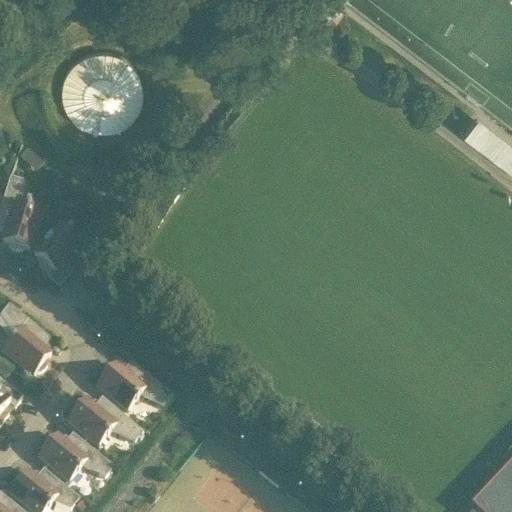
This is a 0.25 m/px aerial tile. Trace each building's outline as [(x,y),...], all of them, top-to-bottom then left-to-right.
[(0,0),(0,35),(10,30),(8,12),(15,9),(10,0),(0,0)] [(329,0),(314,0),(306,11),(314,17),(316,18),(329,0)] [(125,56),(113,51),(101,49),(88,51),(77,56),(68,65),(62,75),(59,88),(60,100),(65,112),(72,121),(83,128),(95,132),(107,132),(119,128),(130,121),(137,111),(142,100),(143,87),(140,75),(134,64),(125,56)] [(511,140),(478,115),(463,134),(511,171),(511,140)] [(127,192),(123,169),(105,172),(109,195),(127,192)] [(23,185),(9,180),(0,210),(0,232),(5,234),(2,245),(7,247),(7,248),(10,251),(14,253),(18,254),(23,253),(24,252),(28,254),(40,216),(22,210),(23,185)] [(105,235),(94,226),(73,241),(58,229),(34,259),(37,262),(36,263),(38,267),(42,271),(45,273),(50,274),(54,277),(61,268),(71,276),(105,235)] [(49,343),(8,309),(0,318),(0,319),(14,340),(2,355),(33,380),(36,376),(37,377),(41,375),(45,372),(47,368),(48,363),(47,363),(50,359),(41,352),(49,343)] [(106,330),(96,322),(89,331),(99,339),(106,330)] [(10,372),(1,365),(0,366),(0,376),(3,379),(10,372)] [(171,400),(130,366),(122,376),(113,369),(110,373),(110,372),(105,374),(101,378),(99,381),(98,386),(99,386),(96,390),(127,415),(139,401),(162,411),(171,400)] [(0,383),(0,422),(2,425),(9,416),(5,412),(9,407),(14,411),(22,402),(0,383)] [(142,435),(100,401),(92,411),(84,404),(81,408),(80,407),(75,409),(72,413),(70,416),(69,421),(70,422),(67,425),(97,450),(110,436),(133,446),(142,435)] [(113,471),(72,437),(64,447),(55,439),(52,443),(51,442),(47,444),(43,448),(41,451),(40,456),(41,457),(38,460),(69,485),(81,471),(104,481),(113,471)] [(511,511),(511,466),(470,511),(471,511),(511,511)] [(70,511),(78,503),(42,473),(34,482),(26,475),(23,479),(22,478),(17,480),(14,484),(12,487),(10,492),(11,492),(9,496),(28,511),(46,511),(51,506),(65,511),(70,511)] [(18,511),(0,496),(0,511),(18,511)]
